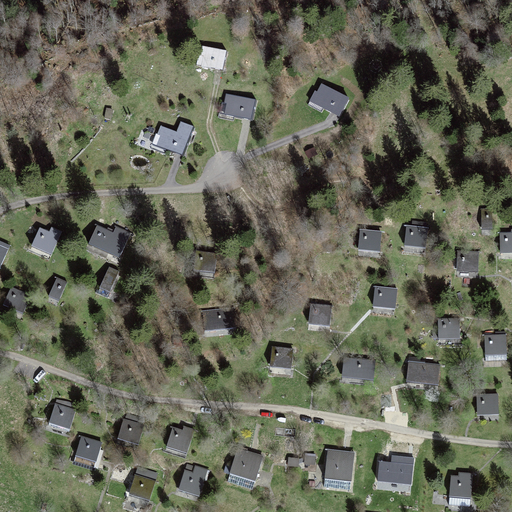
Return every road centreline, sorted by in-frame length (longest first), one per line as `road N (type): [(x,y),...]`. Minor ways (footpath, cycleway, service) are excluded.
road 1 (residential): [(0,352),(142,400),(260,407),(511,444)]
road 2 (residential): [(0,212),(40,201),(207,188),(240,163)]
